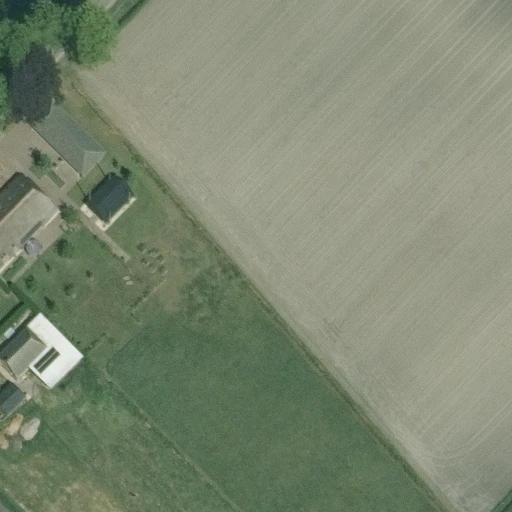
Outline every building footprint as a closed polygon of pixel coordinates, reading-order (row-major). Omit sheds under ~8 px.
[(83,175),(105,152),(53,102),(31,124),(83,175)] [(4,169),(0,170),(0,191),(10,187),(4,169)] [(19,179),(0,198),(0,267),(53,213),(19,179)] [(129,200),(111,182),(85,208),(103,226),(129,200)] [(58,214),(12,262),(28,277),(40,264),(34,258),(45,245),(68,267),(90,244),(58,214)] [(25,332),(26,333),(0,358),(0,368),(14,383),(45,353),(45,352),(52,346),(33,325),(25,332)] [(0,396),(0,413),(6,420),(25,401),(10,386),(0,396)]
